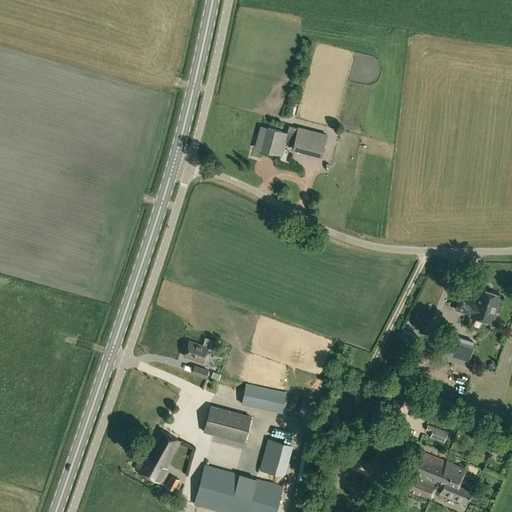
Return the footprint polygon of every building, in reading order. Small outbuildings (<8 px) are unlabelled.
[(326,135),(288,125),(286,133),(287,133),(285,138),(313,145),(312,148),(322,151),(326,135)] [(262,138),(259,148),(261,149),(260,149),(262,150),(263,150),(276,154),(276,153),(281,155),(285,138),(287,133),(286,133),(282,132),(282,131),(266,127),(266,128),(261,126),(259,134),(264,136),(263,138),(262,138)] [(495,313),(494,312),(500,294),(480,288),(475,301),(460,296),(456,309),(471,314),(471,316),(492,323),(495,313)] [(404,327),(399,337),(412,344),(417,334),(404,327)] [(467,364),(475,341),(446,332),(439,352),(447,354),(446,357),(467,364)] [(202,362),(208,347),(189,340),(183,355),(202,362)] [(194,365),(192,372),(205,376),(207,370),(194,365)] [(286,392),(245,383),(241,403),(282,412),(286,392)] [(411,405),(412,399),(409,393),(407,392),(403,391),(401,391),(398,392),(396,393),(394,394),(393,397),(384,413),(401,421),(411,405)] [(315,402),(303,399),(299,415),(310,418),(315,402)] [(244,442),(251,416),(210,405),(203,431),(244,442)] [(428,424),(426,429),(431,431),(430,436),(443,441),(447,431),(433,426),(428,424)] [(166,468),(181,440),(159,429),(145,456),(144,455),(136,469),(159,482),(167,468),(166,468)] [(466,503),(471,490),(458,485),(465,468),(416,448),(401,487),(431,499),(435,487),(440,489),(439,492),(466,503)] [(212,461),(243,469),(245,458),(214,451),(212,461)] [(368,485),(378,463),(371,459),(369,462),(356,456),(350,469),(332,511),(353,511),(355,508),(357,509),(365,491),(362,490),(365,484),(368,485)] [(225,511),(275,511),(282,486),(204,464),(194,503),(225,511)] [(179,479),(171,475),(165,486),(173,490),(179,479)]
